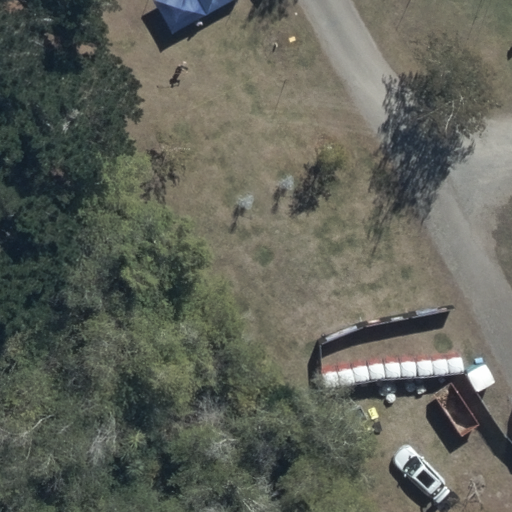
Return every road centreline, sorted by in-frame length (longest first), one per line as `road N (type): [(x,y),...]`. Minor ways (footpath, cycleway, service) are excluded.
road 1 (track): [(511,353),(317,0)]
road 2 (track): [(373,104),(511,140)]
